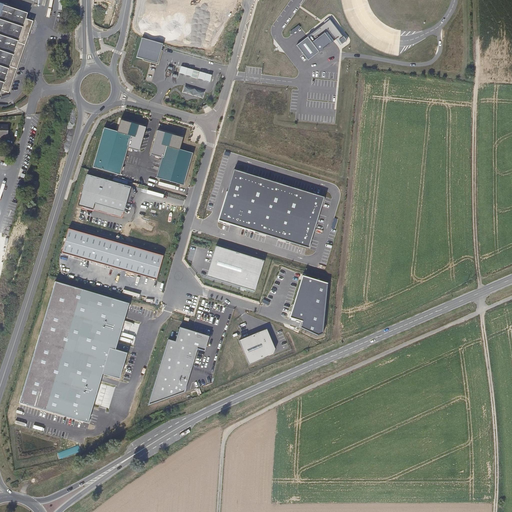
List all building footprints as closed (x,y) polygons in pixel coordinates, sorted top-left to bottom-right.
[(0,2),(0,88),(7,91),(31,20),(24,18),(26,12),(0,2)] [(147,127),(122,120),(119,132),(106,128),(94,167),(121,174),(129,148),(141,151),(147,127)] [(185,138),(158,130),(151,154),(164,158),(158,177),(185,185),(194,153),(181,150),(185,138)] [(326,198),(236,170),(221,220),(310,248),(326,198)] [(124,218),(132,187),(89,175),(80,206),(124,218)] [(158,280),(165,256),(70,229),(63,251),(158,280)] [(266,261),(217,246),(208,276),(256,291),(266,261)]
